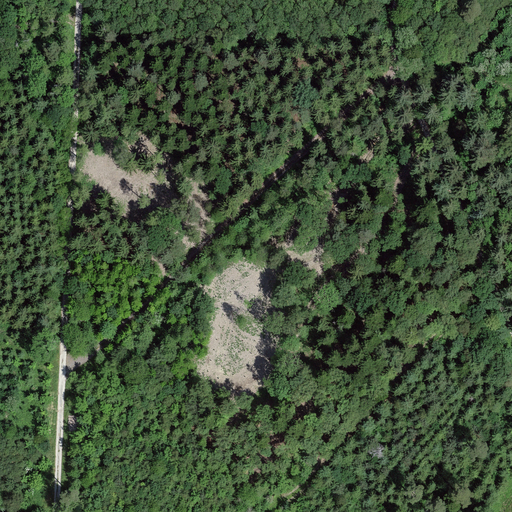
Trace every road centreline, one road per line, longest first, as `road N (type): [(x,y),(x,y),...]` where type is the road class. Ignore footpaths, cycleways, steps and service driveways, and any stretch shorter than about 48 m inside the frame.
road 1 (track): [(57,511),(80,0)]
road 2 (track): [(62,362),(106,341),(398,64)]
road 3 (track): [(511,325),(398,64),(395,0)]
